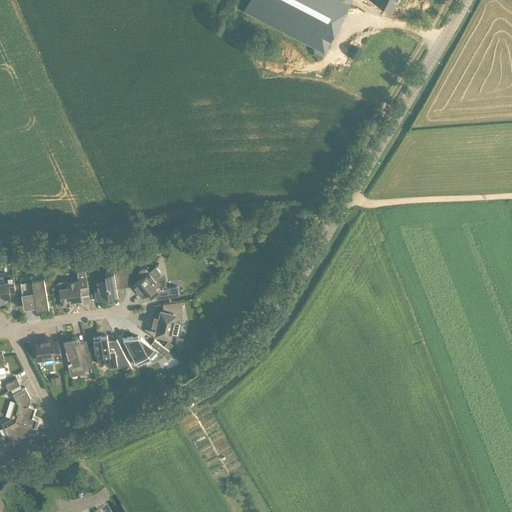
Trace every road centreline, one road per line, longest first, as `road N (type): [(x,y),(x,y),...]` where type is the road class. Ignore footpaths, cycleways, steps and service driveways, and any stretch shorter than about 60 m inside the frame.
road 1 (tertiary): [(72,452),(202,389),(260,340),(464,0)]
road 2 (track): [(336,218),(318,213),(0,240)]
road 3 (track): [(511,196),(346,200)]
road 4 (residential): [(10,331),(72,452)]
road 5 (residential): [(10,331),(128,310)]
